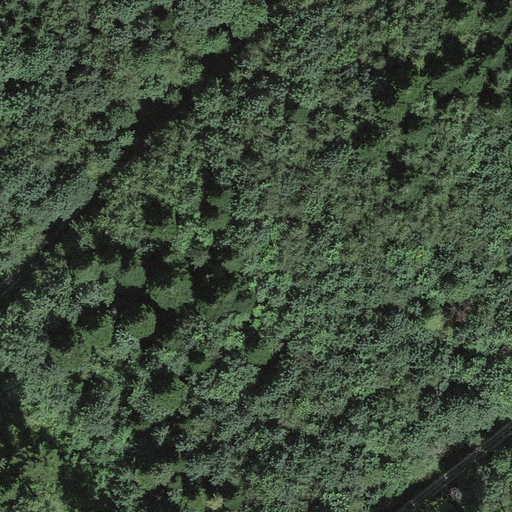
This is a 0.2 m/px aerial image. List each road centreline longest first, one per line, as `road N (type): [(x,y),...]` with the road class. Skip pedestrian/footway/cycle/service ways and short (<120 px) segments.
road 1 (track): [(274,0),(186,105),(0,291)]
road 2 (track): [(406,511),(511,424)]
